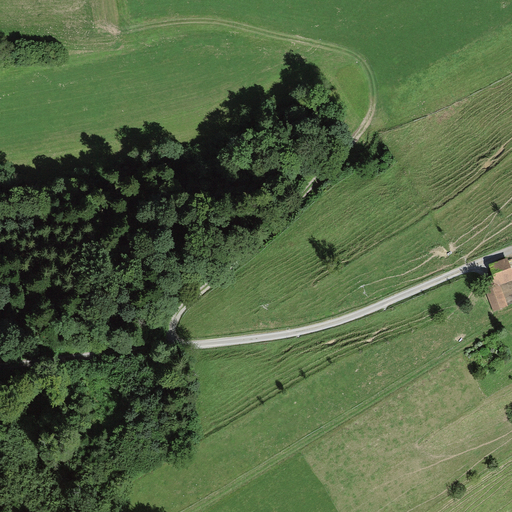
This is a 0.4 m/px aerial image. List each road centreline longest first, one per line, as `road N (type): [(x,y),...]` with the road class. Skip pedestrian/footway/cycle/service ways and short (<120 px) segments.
road 1 (track): [(0,362),(297,331),(511,249)]
road 2 (track): [(186,511),(511,313)]
